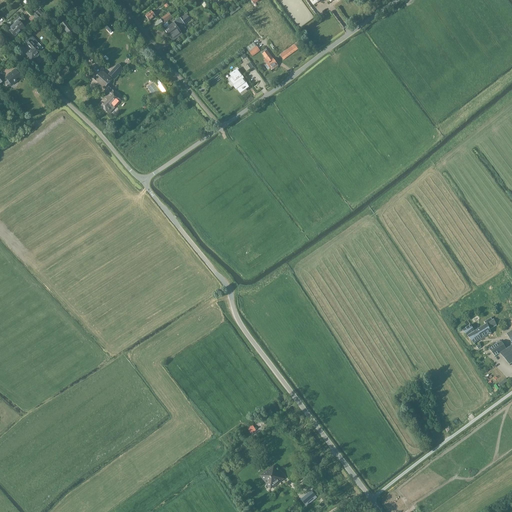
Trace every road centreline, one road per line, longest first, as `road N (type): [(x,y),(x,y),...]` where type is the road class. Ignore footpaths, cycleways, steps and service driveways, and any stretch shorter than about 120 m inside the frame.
road 1 (track): [(0,452),(136,351),(216,300),(261,292),(433,171)]
road 2 (unclassified): [(379,511),(142,179)]
road 3 (unclassified): [(220,127),(396,0)]
road 4 (residential): [(0,38),(129,169)]
road 5 (unclassified): [(220,127),(117,0)]
